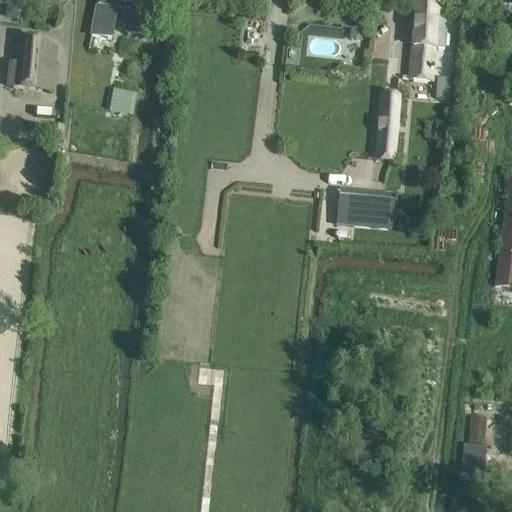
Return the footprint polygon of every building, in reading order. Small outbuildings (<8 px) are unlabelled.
[(44,0),(43,8),(57,9),(58,0),(44,0)] [(123,0),(137,3),(137,0),(98,0),(88,50),(108,54),(117,11),(112,10),(114,0),(123,0)] [(436,7),(416,5),(408,81),(430,83),(431,73),(433,73),(433,70),(431,70),(433,50),(434,41),(441,42),(441,33),(434,33),(436,7)] [(151,22),(128,17),(124,38),(147,43),(151,22)] [(349,29),(348,37),(360,38),(361,30),(349,29)] [(45,47),(46,43),(18,39),(11,90),(52,95),(58,48),(45,47)] [(439,100),(452,101),(453,79),(440,79),(439,100)] [(116,90),(113,112),(135,116),(139,94),(116,90)] [(380,97),(375,145),(391,146),(396,98),(380,97)] [(494,289),(511,291),(511,175),(509,175),(494,289)] [(391,224),(392,195),(354,192),(352,221),(391,224)] [(489,441),(488,417),(471,418),(472,441),(489,441)] [(465,475),(488,476),(489,448),(466,446),(465,475)]
